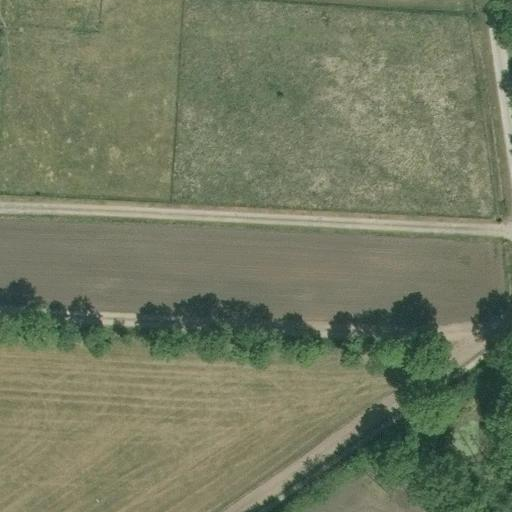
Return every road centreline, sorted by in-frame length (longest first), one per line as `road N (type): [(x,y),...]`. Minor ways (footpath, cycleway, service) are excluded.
road 1 (unknown): [(0,313),(479,340)]
road 2 (track): [(236,511),(511,318)]
road 3 (unclassified): [(511,159),(491,0)]
